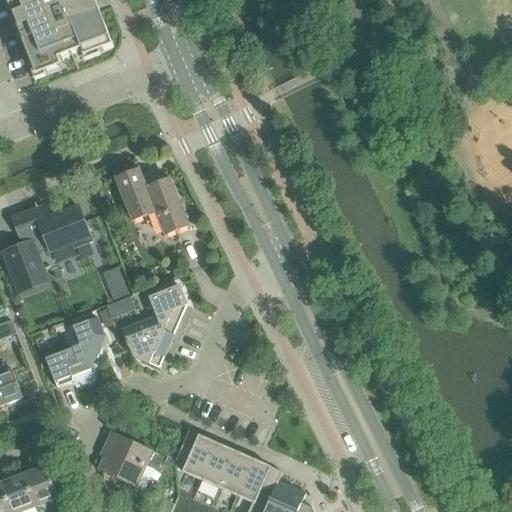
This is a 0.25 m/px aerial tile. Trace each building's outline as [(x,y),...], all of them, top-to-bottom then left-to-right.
[(6,0),(14,19),(19,27),(32,64),(39,62),(45,75),(63,68),(60,61),(96,47),(99,54),(114,48),(101,13),(95,0),(92,0),(77,6),(75,0),(6,0)] [(165,239),(188,230),(169,181),(154,186),(151,177),(142,181),(138,172),(115,181),(133,224),(148,218),(153,230),(160,227),(165,239)] [(75,251),(92,244),(78,208),(51,219),(46,207),(12,220),(21,241),(25,240),(27,245),(2,255),(18,296),(49,284),(38,254),(49,250),(51,255),(73,246),(75,251)] [(119,269),(103,276),(114,303),(130,297),(119,269)] [(160,371),(188,307),(180,288),(150,300),(157,317),(123,332),(127,343),(126,344),(128,348),(129,348),(134,359),(160,371)] [(131,299),(107,309),(108,311),(112,321),(136,312),(131,299)] [(7,306),(0,308),(0,319),(9,317),(11,316),(7,306)] [(108,311),(100,314),(107,330),(114,327),(112,321),(108,311)] [(58,390),(74,383),(75,385),(81,388),(92,384),(94,379),(91,371),(106,338),(99,320),(75,330),(82,347),(46,361),(58,390)] [(0,342),(18,336),(13,323),(0,328),(0,342)] [(123,332),(117,334),(122,346),(126,344),(127,343),(123,332)] [(23,401),(12,372),(0,376),(0,409),(0,410),(23,401)] [(189,433),(186,441),(196,445),(199,438),(189,433)] [(158,471),(164,459),(112,435),(107,448),(110,449),(100,471),(136,488),(146,466),(158,471)] [(187,467),(183,474),(202,482),(218,446),(199,438),(196,445),(193,452),(190,460),(187,467)] [(186,441),(183,448),(193,452),(196,445),(186,441)] [(218,446),(202,482),(220,490),(236,453),(218,446)] [(183,448),(180,455),(190,460),(193,452),(183,448)] [(236,453),(220,490),(237,498),(253,461),(236,453)] [(180,455),(176,463),(187,467),(190,460),(180,455)] [(253,461),(237,498),(253,505),(249,511),(265,511),(278,483),(279,483),(283,474),(253,461)] [(48,467),(24,476),(37,508),(60,499),(48,467)] [(24,476),(1,485),(11,511),(27,511),(37,508),(24,476)] [(312,511),(311,508),(302,504),(306,495),(279,483),(278,483),(265,511),(312,511)] [(11,511),(1,485),(0,485),(0,511),(11,511)]
